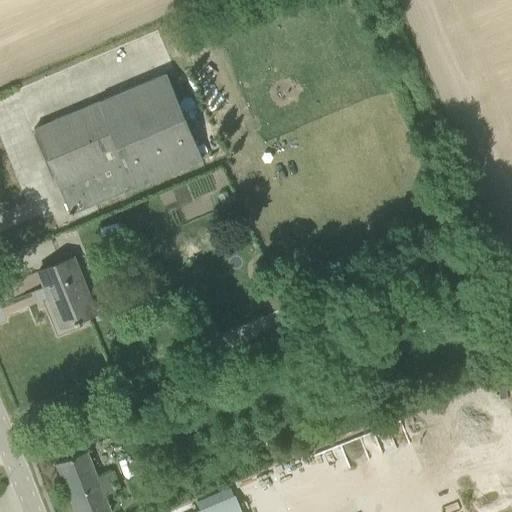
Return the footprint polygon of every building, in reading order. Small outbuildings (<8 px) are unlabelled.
[(188,128),(165,73),(34,129),(70,215),(201,159),(201,158),(219,151),(207,120),(188,128)] [(60,325),(61,327),(96,312),(73,257),(38,271),(45,288),(46,287),(62,325),(60,325)] [(291,303),(284,288),(266,295),(273,311),(291,303)] [(348,299),(308,316),(312,326),(352,308),(348,299)] [(243,342),(297,318),(291,303),(273,311),(236,327),(243,342)] [(97,477),(87,451),(56,463),(75,511),(110,511),(111,511),(104,495),(118,490),(111,471),(97,477)] [(196,511),(242,511),(235,495),(196,511)]
